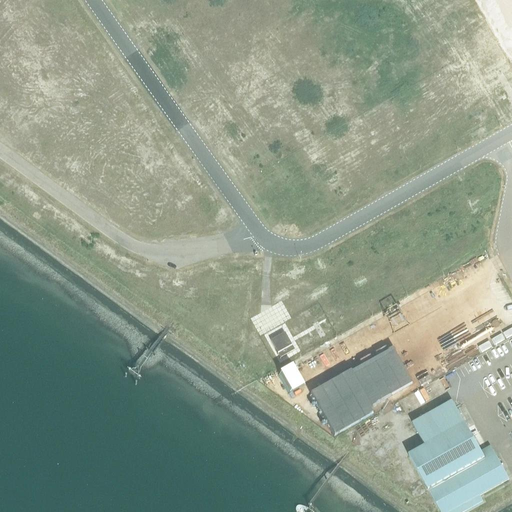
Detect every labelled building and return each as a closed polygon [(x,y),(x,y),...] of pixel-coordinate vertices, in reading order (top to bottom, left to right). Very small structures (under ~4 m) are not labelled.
[(319,0),(269,31),(273,39),(268,42),(277,56),(369,0),(319,0)] [(13,85),(7,88),(14,101),(20,98),(13,85)] [(0,122),(0,124),(6,131),(25,113),(19,106),(0,122)] [(95,201),(107,193),(97,179),(85,188),(95,201)] [(409,313),(416,308),(410,300),(404,305),(409,313)] [(502,341),(511,335),(509,330),(499,336),(502,341)] [(280,358),(294,350),(285,333),(271,341),(280,358)] [(490,348),(500,342),(497,337),(487,343),(490,348)] [(477,355),(488,349),(485,344),(474,350),(477,355)] [(464,356),(473,352),(469,345),(461,349),(464,356)] [(314,348),(301,355),(313,377),(326,370),(314,348)] [(269,367),(269,357),(259,357),(258,367),(269,367)] [(416,387),(400,357),(357,381),(354,376),(318,395),(342,437),(379,416),(376,410),(416,387)] [(310,417),(320,414),(311,391),(301,395),(310,417)] [(481,453),(452,402),(413,425),(426,448),(409,457),(439,511),(463,511),(483,501),(480,496),(509,480),(490,447),(481,453)] [(372,449),(379,457),(399,438),(393,431),(372,449)] [(353,444),(361,440),(358,435),(351,439),(353,444)] [(386,461),(392,465),(399,456),(393,452),(386,461)]
